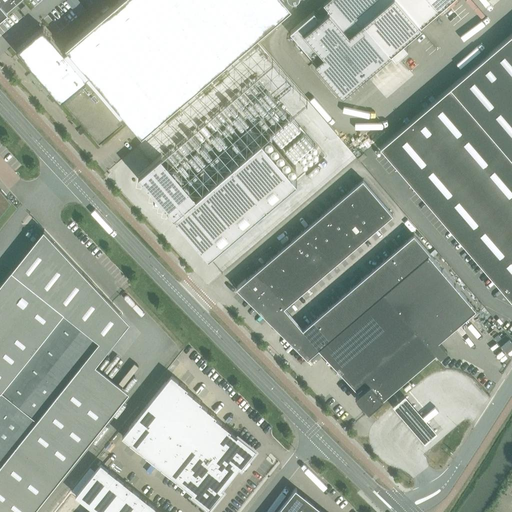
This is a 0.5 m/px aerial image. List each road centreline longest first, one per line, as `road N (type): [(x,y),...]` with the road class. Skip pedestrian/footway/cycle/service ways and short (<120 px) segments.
road 1 (tertiary): [(195,304),(0,93)]
road 2 (tertiary): [(0,107),(188,310)]
road 3 (unclassified): [(195,304),(355,163)]
road 4 (unknown): [(373,164),(510,309)]
road 5 (tertiary): [(188,310),(315,439)]
road 6 (tertiary): [(320,432),(195,304)]
road 7 (unknown): [(1,48),(77,141),(106,147),(126,132)]
road 8 (unclassified): [(511,382),(443,487)]
